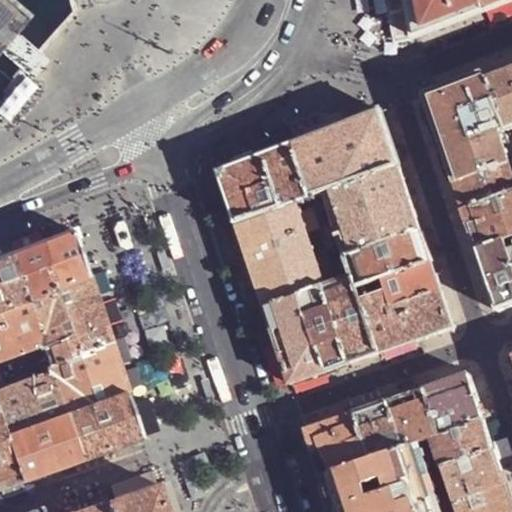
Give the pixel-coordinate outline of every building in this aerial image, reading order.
[(387,0),(395,38),(401,39),(416,37),(413,23),(408,0),(387,0)] [(408,0),(413,23),(416,37),(455,22),(485,10),(481,0),(408,0)] [(511,0),(481,0),(485,10),(499,5),(511,0)] [(511,125),(511,60),(501,65),(484,72),(507,128),(511,125)] [(507,128),(484,72),(459,82),(427,94),(439,129),(449,160),(457,183),(510,164),(499,131),(507,128)] [(392,142),(382,111),(357,121),(308,139),(295,144),(312,196),(313,197),(324,193),(400,166),(392,142)] [(312,196),(295,144),(284,149),(267,155),(251,161),(232,169),(222,173),(239,223),(299,201),(311,197),(312,196)] [(511,169),(510,164),(457,183),(461,197),(465,210),(511,193),(511,169)] [(403,177),(400,166),(324,193),(335,225),(337,225),(410,198),(403,177)] [(335,225),(324,193),(313,197),(312,196),(311,197),(318,216),(320,224),(329,249),(331,248),(337,246),(342,243),(343,243),(337,225),(335,225)] [(511,193),(465,210),(472,233),(478,251),(506,241),(511,238),(511,193)] [(318,216),(311,197),(299,201),(305,221),(318,216)] [(414,209),(410,198),(337,225),(343,243),(342,243),(346,255),(349,254),(349,255),(421,231),(414,209)] [(305,221),(299,201),(239,223),(251,259),(253,266),(266,307),(325,285),(315,254),(316,253),(308,229),(305,221)] [(329,249),(320,224),(308,229),(316,253),(329,249)] [(28,299),(89,277),(79,246),(73,231),(52,239),(13,254),(28,299)] [(426,245),(421,231),(349,255),(349,254),(346,255),(353,277),(355,277),(359,287),(373,282),(384,278),(432,262),(426,245)] [(511,306),(511,259),(506,241),(478,251),(489,285),(498,312),(511,306)] [(346,255),(342,243),(337,246),(340,257),(346,255)] [(340,257),(337,246),(331,248),(336,263),(341,260),(340,257)] [(143,273),(135,250),(127,253),(123,260),(128,273),(135,276),(143,273)] [(0,258),(0,359),(43,344),(28,299),(13,254),(0,258)] [(353,277),(346,255),(340,257),(341,260),(336,263),(343,280),(343,281),(353,277)] [(441,290),(432,262),(384,278),(387,290),(377,293),(362,298),(380,353),(415,341),(453,327),(441,290)] [(92,284),(89,277),(28,299),(43,344),(45,349),(106,327),(101,313),(92,284)] [(371,356),(380,353),(362,298),(359,287),(355,277),(353,277),(343,281),(343,280),(326,286),(351,363),(371,356)] [(377,293),(373,282),(359,287),(362,298),(377,293)] [(292,384),(351,363),(326,286),(325,285),(266,307),(272,324),(287,369),(292,384)] [(0,418),(6,438),(128,394),(117,361),(106,327),(45,349),(45,351),(43,351),(50,373),(0,391),(0,418)] [(43,344),(0,359),(0,391),(50,373),(43,351),(45,351),(45,349),(43,344)] [(483,419),(468,373),(440,382),(424,388),(440,434),(483,419)] [(440,434),(424,388),(403,396),(389,402),(404,447),(420,442),(427,440),(440,434)] [(131,401),(128,394),(6,438),(22,482),(38,476),(93,457),(144,439),(131,401)] [(404,447),(389,402),(369,408),(355,413),(370,459),(404,447)] [(370,459),(355,413),(328,423),(307,430),(318,461),(323,477),(370,459)] [(0,489),(22,482),(6,438),(0,418),(0,489)] [(486,429),(483,419),(440,434),(427,440),(435,466),(493,448),(486,429)] [(335,511),(445,511),(420,442),(404,447),(370,459),(323,477),(335,511)] [(497,461),(493,448),(435,466),(448,500),(505,483),(497,461)] [(511,511),(511,505),(509,497),(505,483),(448,500),(453,511),(511,511)] [(128,495),(106,503),(109,511),(167,511),(158,485),(128,495)] [(109,511),(106,503),(79,511),(109,511)]
